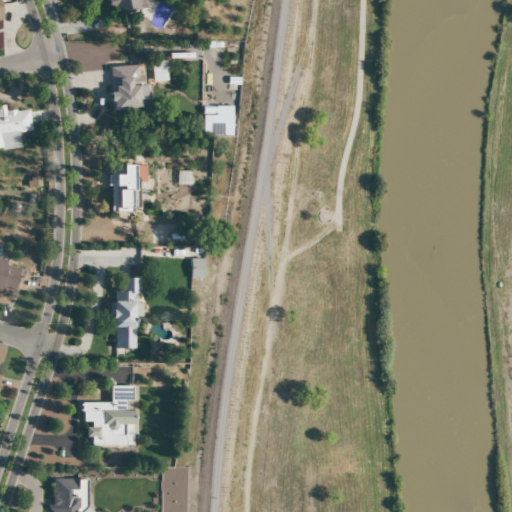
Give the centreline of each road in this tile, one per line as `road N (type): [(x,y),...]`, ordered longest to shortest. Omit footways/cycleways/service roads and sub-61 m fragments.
road 1 (residential): [(2,511),(63,327),(76,245),(71,101),(45,0)]
road 2 (residential): [(28,0),(53,91),(60,232),(50,308),(0,462)]
road 3 (track): [(239,285),(283,0)]
road 4 (track): [(209,511),(239,285)]
